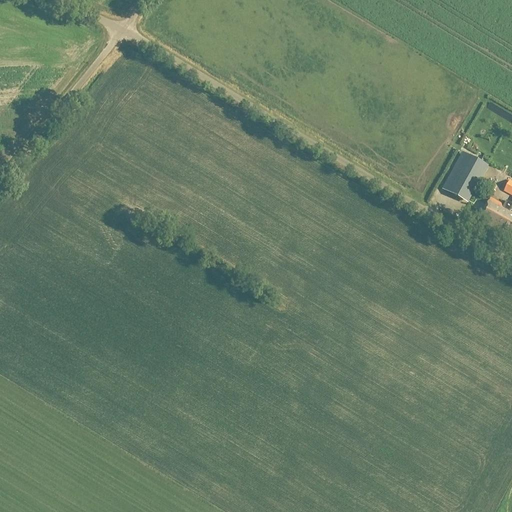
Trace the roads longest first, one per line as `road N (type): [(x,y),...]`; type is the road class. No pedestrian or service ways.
road 1 (unclassified): [(511,264),(122,30)]
road 2 (unclassified): [(0,185),(122,30)]
